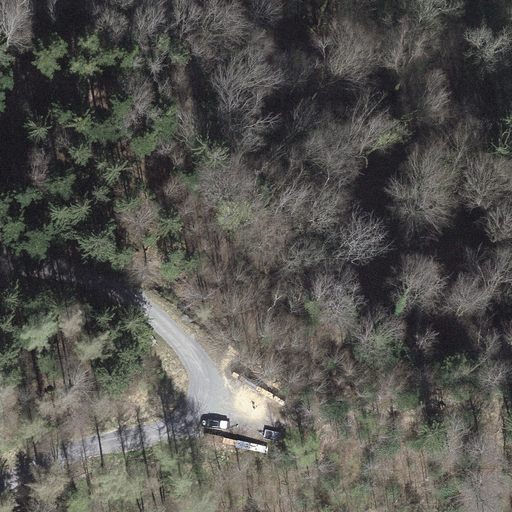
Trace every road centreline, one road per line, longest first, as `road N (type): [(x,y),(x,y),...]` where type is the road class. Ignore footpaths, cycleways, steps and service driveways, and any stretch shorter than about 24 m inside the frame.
road 1 (track): [(0,260),(108,289),(160,319),(203,375),(198,402)]
road 2 (track): [(198,402),(149,430),(99,441),(0,482)]
